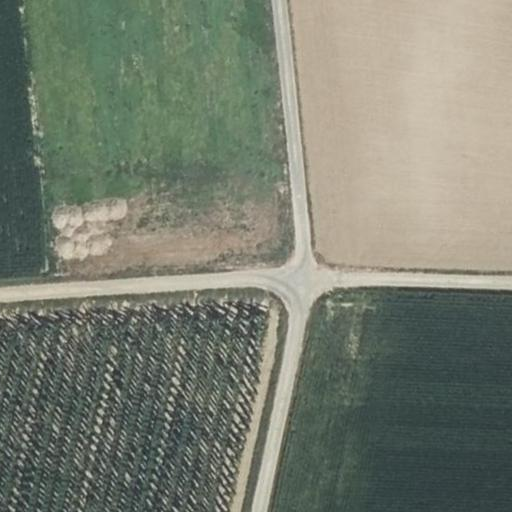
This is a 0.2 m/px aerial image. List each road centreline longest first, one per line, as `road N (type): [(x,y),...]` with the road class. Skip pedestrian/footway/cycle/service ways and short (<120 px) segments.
road 1 (track): [(260,511),(306,283),(277,0)]
road 2 (track): [(511,289),(238,277),(0,294)]
